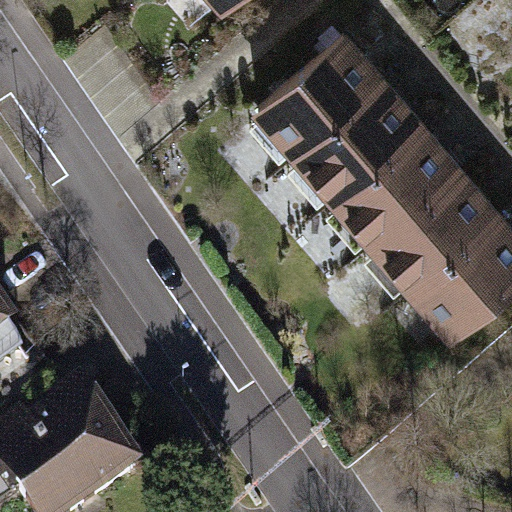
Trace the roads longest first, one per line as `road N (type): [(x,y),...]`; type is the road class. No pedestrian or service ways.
road 1 (residential): [(309,511),(0,74)]
road 2 (residential): [(511,348),(318,511)]
